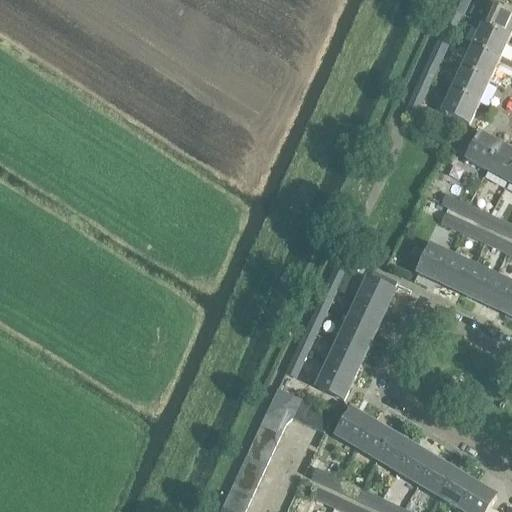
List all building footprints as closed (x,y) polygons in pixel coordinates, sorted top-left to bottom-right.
[(458,0),(452,14),(462,18),(464,19),(473,0),(458,0)] [(471,23),(482,28),(510,40),(511,35),(511,14),(482,0),(471,23)] [(452,14),(442,36),(452,40),(462,18),(452,14)] [(482,28),(472,50),(500,62),(510,40),(482,28)] [(442,36),(432,57),(442,62),(452,40),(442,36)] [(472,50),(462,71),(490,84),(500,62),(472,50)] [(432,57),(421,79),(432,84),(442,62),(432,57)] [(462,71),(452,93),(480,106),(490,84),(462,71)] [(432,84),(421,79),(411,101),(422,106),(432,84)] [(480,106),(452,93),(442,116),(470,128),(480,106)] [(466,162),(488,174),(502,147),(481,135),(466,162)] [(488,174),(509,186),(511,179),(511,152),(502,147),(488,174)] [(442,207),(464,218),(469,208),(447,198),(442,207)] [(464,218),(486,228),(491,218),(469,208),(464,218)] [(441,226),(463,236),(468,226),(446,216),(441,226)] [(486,228),(508,238),(511,229),(511,228),(491,218),(486,228)] [(463,236),(485,246),(490,237),(468,226),(463,236)] [(485,246),(507,257),(511,247),(490,237),(485,246)] [(418,276),(440,286),(453,259),(431,248),(418,276)] [(440,286),(462,296),(475,269),(453,259),(440,286)] [(337,267),(327,289),(337,294),(347,271),(337,267)] [(462,296),(484,307),(497,279),(475,269),(462,296)] [(484,307),(506,317),(511,302),(511,286),(497,279),(484,307)] [(370,282),(359,304),(385,316),(395,294),(370,282)] [(327,289),(317,311),(326,315),(337,294),(327,289)] [(359,304),(349,326),(375,338),(385,316),(359,304)] [(317,311),(306,332),(316,337),(326,315),(317,311)] [(349,326),(339,348),(364,360),(375,338),(349,326)] [(306,332),(296,354),(306,359),(316,337),(306,332)] [(339,348),(329,369),(354,381),(364,360),(339,348)] [(296,354),(286,377),(296,381),(306,359),(296,354)] [(354,381),(329,369),(318,392),(344,404),(354,381)] [(278,392),(266,419),(286,429),(292,421),(301,403),(278,392)] [(312,408),(301,403),(292,421),(303,426),(312,408)] [(322,412),(312,408),(303,426),(313,431),(322,412)] [(333,417),(322,412),(313,431),(324,436),(333,417)] [(336,438),(357,451),(373,425),(351,413),(336,438)] [(266,419),(261,430),(281,439),(286,429),(266,419)] [(357,451),(378,463),(393,437),(373,425),(357,451)] [(261,430),(256,440),(277,449),(281,439),(261,430)] [(378,463),(399,476),(414,450),(393,437),(378,463)] [(256,440),(251,450),(272,460),(277,449),(256,440)] [(251,450),(247,460),(267,470),(272,460),(251,450)] [(399,476),(419,488),(435,462),(414,450),(399,476)] [(247,460),(242,471),(262,480),(267,470),(247,460)] [(419,488),(440,500),(455,474),(435,462),(419,488)] [(242,471),(237,481),(257,490),(262,480),(242,471)] [(312,481),(334,492),(339,482),(317,471),(312,481)] [(440,500),(460,511),(476,486),(455,474),(440,500)] [(237,481),(232,491),(253,501),(257,490),(237,481)] [(334,492),(356,502),(361,492),(339,482),(334,492)] [(460,511),(489,511),(490,511),(497,499),(476,486),(460,511)] [(232,491),(228,501),(248,511),(253,501),(232,491)] [(314,501),(336,511),(340,502),(318,491),(314,501)] [(356,502),(377,511),(378,511),(383,502),(361,492),(356,502)] [(228,501),(223,511),(247,511),(248,511),(228,501)] [(336,511),(362,511),(340,502),(336,511)] [(378,511),(403,511),(383,502),(378,511)]
